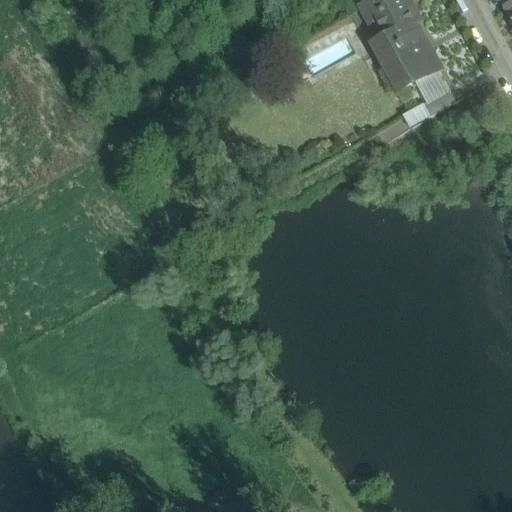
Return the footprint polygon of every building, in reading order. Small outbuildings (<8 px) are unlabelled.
[(402,0),(376,0),(371,3),(379,17),(404,3),(402,0)] [(511,0),(510,0),(501,5),(511,24),(511,0)] [(404,3),(379,17),(391,39),(371,49),(398,96),(415,86),(436,75),(438,74),(420,43),(425,40),(404,3)] [(436,75),(415,86),(428,109),(449,97),(436,75)] [(449,97),(428,109),(423,111),(429,122),(456,107),(450,95),(449,96),(449,97)] [(420,108),(387,121),(393,136),(426,123),(420,108)]
